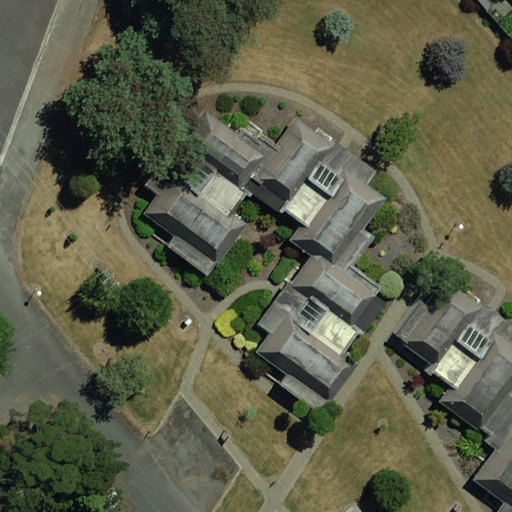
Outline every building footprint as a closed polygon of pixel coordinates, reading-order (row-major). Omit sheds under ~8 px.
[(161,195),(148,214),(179,237),(171,246),(210,275),(249,224),(238,215),(255,194),(285,151),(274,144),(235,113),(227,123),(207,107),(148,185),(161,195)] [(285,151),(255,194),(301,227),(291,241),(312,255),(333,271),(342,258),(352,266),(373,237),(363,230),(386,199),(368,186),(378,171),(297,113),(274,144),(285,151)] [(270,333),(257,353),(287,374),(281,385),(320,413),(355,369),(341,358),(390,292),(352,266),(342,258),(333,271),(312,255),(258,325),(270,333)] [(426,287),(391,336),(430,364),(425,371),(450,390),(440,403),(488,437),(491,439),(511,409),(511,394),(511,393),(511,326),(453,285),(442,299),(426,287)] [(496,450),(475,480),(507,502),(500,511),(511,511),(511,409),(491,439),(488,437),(485,442),(496,450)]
